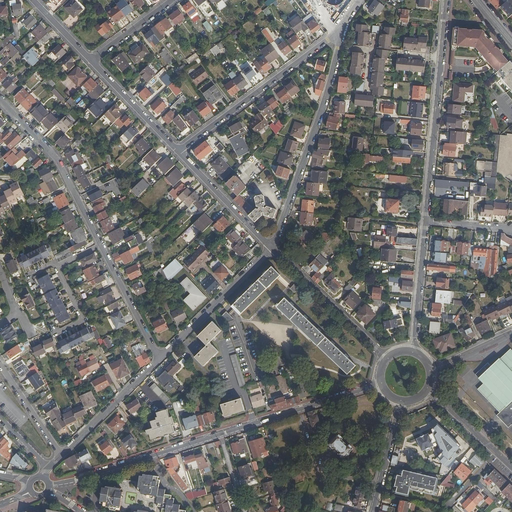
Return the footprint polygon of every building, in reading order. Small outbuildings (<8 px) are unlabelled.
[(83,9),(74,0),(72,0),(65,7),(75,17),(83,9)] [(78,0),(74,0),(83,9),(86,7),(78,0)] [(126,16),(133,11),(129,5),(125,0),(123,0),(117,4),(126,15),(126,16)] [(129,0),(131,3),(129,5),(133,11),(134,11),(144,4),(141,0),(129,0)] [(312,0),(309,5),(319,11),(323,3),(318,0),(312,0)] [(374,0),(369,8),(377,14),(385,4),(379,0),(374,0)] [(490,0),(498,8),(505,2),(502,0),(490,0)] [(511,0),(507,0),(505,2),(498,8),(507,19),(511,15),(511,14),(511,0)] [(192,19),(198,14),(190,2),(183,8),(192,19)] [(22,4),(13,6),(14,15),(24,13),(22,4)] [(105,10),(108,14),(115,23),(119,20),(119,19),(120,18),(121,19),(126,15),(117,4),(112,8),(110,6),(105,10)] [(7,7),(0,7),(0,17),(9,16),(7,7)] [(400,18),(402,18),(402,24),(405,24),(407,24),(408,8),(399,7),(398,15),(400,15),(400,18)] [(270,13),(267,8),(262,11),(266,16),(270,13)] [(178,10),(169,16),(170,19),(175,25),(184,18),(178,10)] [(292,28),(299,37),(310,30),(302,20),(297,12),(286,20),(292,28)] [(310,30),(312,33),(320,27),(315,20),(313,17),(311,15),(310,14),(302,20),(310,30)] [(24,23),(30,29),(37,22),(31,16),(24,23)] [(212,28),(204,16),(200,19),(208,31),(212,28)] [(166,19),(151,30),(152,31),(157,38),(162,34),(172,27),(166,19)] [(106,32),(106,33),(112,29),(111,28),(113,26),(108,20),(101,26),(99,24),(95,27),(102,35),(106,32)] [(366,24),(356,23),(355,30),(358,30),(367,31),(368,27),(366,27),(366,24)] [(52,29),(50,26),(45,31),(40,25),(34,31),(37,34),(38,35),(37,36),(40,40),(47,33),(48,33),(52,29)] [(385,29),(383,29),(382,32),(382,33),(392,34),(392,33),(395,34),(395,27),(385,25),(385,29)] [(501,68),(508,61),(502,54),(503,53),(483,30),(460,28),(458,45),(476,46),(494,68),(495,67),(498,71),(501,68)] [(264,29),(261,31),(270,44),(274,41),(264,29)] [(367,31),(358,30),(358,38),(369,39),(369,32),(367,31)] [(157,38),(152,31),(145,36),(150,43),(152,41),(155,45),(160,41),(157,38)] [(289,40),(288,41),(294,49),(301,44),(291,31),(286,35),(289,40)] [(382,32),(380,32),(380,40),(391,41),(392,34),(382,33),(382,32)] [(51,37),(48,33),(40,40),(44,44),(51,37)] [(16,38),(11,34),(8,36),(9,37),(1,45),(5,48),(11,43),(13,40),(16,38)] [(412,37),(404,36),(404,42),(403,47),(411,48),(412,37)] [(419,36),(419,38),(418,49),(421,49),(422,47),(426,47),(427,37),(419,36)] [(288,54),(292,51),(285,41),(283,38),(280,39),(283,42),(278,46),(285,55),(287,53),(288,54)] [(11,43),(5,48),(4,49),(5,50),(6,50),(9,48),(12,51),(9,54),(13,58),(19,52),(15,47),(11,43)] [(135,62),(149,52),(143,44),(139,47),(138,46),(132,50),(131,49),(127,52),(129,55),(130,55),(135,62)] [(269,63),(279,56),(270,44),(260,51),(265,58),(269,63)] [(17,45),(15,47),(19,52),(24,56),(27,53),(25,50),(24,52),(17,45)] [(60,45),(52,52),(59,59),(66,52),(60,45)] [(209,50),(206,46),(203,48),(205,50),(200,54),(202,56),(205,54),(209,50)] [(376,53),(374,53),(374,55),(384,58),(387,58),(387,49),(382,49),(379,48),(377,48),(376,53)] [(31,49),(24,56),(33,66),(39,60),(36,57),(38,56),(31,49)] [(166,63),(174,60),(167,51),(160,54),(166,63)] [(365,52),(355,51),(354,58),(366,59),(367,53),(365,52)] [(132,63),(124,52),(121,55),(129,65),(132,63)] [(129,65),(121,55),(120,54),(113,60),(122,71),(129,65)] [(198,58),(199,58),(197,55),(187,63),(189,65),(196,60),(198,58)] [(384,58),(374,55),(373,63),(384,65),(385,58),(384,58)] [(4,67),(10,60),(7,57),(1,64),(4,67)] [(68,72),(75,66),(72,62),(74,60),(70,57),(61,65),(68,72)] [(265,71),(271,66),(269,63),(265,58),(259,63),(257,61),(253,64),(254,65),(259,71),(262,75),(266,72),(265,71)] [(366,59),(354,58),(354,66),(365,67),(366,59)] [(315,69),(324,71),(327,63),(318,60),(315,69)] [(511,68),(511,62),(510,60),(508,61),(501,68),(506,74),(511,68)] [(251,77),(259,71),(254,65),(251,67),(247,62),(243,66),(251,77)] [(384,65),(373,63),(372,71),(384,72),(384,65)] [(156,75),(147,66),(141,72),(147,78),(145,79),(148,82),(156,75)] [(179,73),(182,71),(178,66),(173,69),(177,74),(179,73)] [(352,73),(353,73),(353,76),(354,76),(354,78),(355,78),(355,76),(362,77),(363,70),(365,70),(365,67),(354,66),(353,66),(352,73)] [(84,73),(85,72),(83,69),(81,71),(78,67),(68,76),(78,86),(87,77),(84,73)] [(173,68),(167,72),(172,78),(177,74),(173,69),(173,68)] [(195,86),(202,81),(201,79),(207,75),(201,68),(189,77),(195,86)] [(496,72),(511,89),(511,68),(506,74),(501,68),(498,71),(496,72)] [(1,69),(0,69),(0,81),(3,85),(10,78),(1,69)] [(233,80),(240,90),(248,84),(242,75),(238,78),(233,71),(228,74),(233,80)] [(327,77),(318,75),(317,74),(315,73),(313,76),(318,80),(316,84),(316,89),(321,90),(323,91),(327,77)] [(162,80),(168,86),(171,83),(174,81),(169,77),(168,78),(166,75),(162,80)] [(347,91),(348,77),(340,76),(338,90),(347,91)] [(49,77),(46,80),(49,82),(53,87),(56,84),(51,80),(52,80),(49,77)] [(10,78),(3,85),(11,93),(18,86),(10,78)] [(94,81),(91,78),(84,85),(90,92),(98,85),(99,84),(102,81),(100,78),(95,83),(93,82),(94,81)] [(358,78),(357,88),(365,89),(366,79),(358,78)] [(231,96),(240,90),(233,80),(224,86),(231,96)] [(293,82),(285,88),(285,89),(291,97),(293,99),(297,96),(295,93),(299,90),(293,82)] [(472,91),(473,84),(455,82),(453,100),(464,101),(465,90),(472,91)] [(106,91),(99,84),(98,85),(104,93),(106,91)] [(372,93),(383,94),(384,86),(382,85),(371,84),(371,88),(373,88),(372,93)] [(98,85),(90,92),(89,94),(96,101),(100,97),(101,96),(104,93),(98,85)] [(424,97),(426,86),(414,85),(413,98),(418,98),(418,97),(424,97)] [(212,104),(216,101),(215,101),(221,96),(214,86),(204,94),(212,104)] [(65,99),(55,88),(52,91),(62,102),(65,99)] [(145,101),(152,94),(149,91),(146,88),(139,94),(145,101)] [(15,97),(21,103),(29,96),(23,89),(15,97)] [(291,97),(285,89),(277,95),(283,103),(291,97)] [(175,108),(186,97),(184,94),(173,105),(175,108)] [(29,96),(21,103),(28,110),(36,102),(30,95),(29,96)] [(109,105),(101,96),(100,97),(108,106),(109,105)] [(89,107),(97,116),(108,106),(100,97),(96,101),(89,107)] [(274,97),(266,103),(272,110),(279,104),(274,97)] [(77,105),(70,98),(67,101),(74,108),(77,105)] [(158,114),(166,106),(159,99),(151,107),(158,114)] [(346,101),(336,99),(334,112),(340,112),(341,112),(345,113),(346,101)] [(412,101),(410,119),(413,119),(422,120),(424,102),(412,101)] [(204,117),(211,111),(205,102),(197,108),(204,117)] [(266,103),(266,102),(259,108),(264,115),(267,113),(270,117),(275,114),(272,110),(266,103)] [(39,103),(30,112),(41,123),(42,122),(50,114),(46,110),(39,103)] [(392,113),(393,104),(385,103),(384,112),(392,113)] [(456,111),(460,112),(460,104),(449,103),(448,112),(455,113),(456,111)] [(119,109),(115,105),(104,115),(113,124),(115,122),(120,117),(116,112),(119,109)] [(286,105),(283,107),(290,117),(293,114),(286,105)] [(491,106),(487,106),(485,117),(490,117),(495,118),(491,106)] [(89,107),(87,109),(96,118),(97,116),(89,107)] [(179,115),(175,110),(172,112),(171,111),(163,118),(169,124),(173,120),(179,115)] [(199,120),(193,111),(185,117),(191,126),(199,120)] [(327,126),(336,129),(340,112),(334,112),(331,111),(330,115),(327,126)] [(42,122),(51,130),(57,125),(58,124),(62,120),(59,117),(57,119),(51,113),(50,114),(42,122)] [(132,121),(124,113),(120,117),(115,122),(120,128),(125,123),(127,126),(132,121)] [(268,124),(261,114),(256,118),(257,119),(254,121),(250,124),(256,133),(268,124)] [(104,115),(101,118),(110,127),(113,124),(104,115)] [(190,129),(179,115),(173,120),(184,133),(190,129)] [(62,120),(58,124),(66,132),(74,125),(65,117),(62,120)] [(456,118),(448,117),(447,129),(452,130),(455,130),(455,124),(457,124),(457,122),(455,122),(456,118)] [(492,122),(495,129),(498,128),(495,118),(490,117),(489,122),(492,122)] [(234,134),(244,128),(241,122),(231,128),(234,134)] [(412,122),(412,128),(411,133),(419,134),(421,134),(422,123),(412,122)] [(274,132),(276,135),(283,125),(281,123),(274,132)] [(300,138),(305,126),(295,123),(291,135),(300,138)] [(58,124),(57,125),(65,133),(66,132),(58,124)] [(135,130),(131,127),(121,136),(127,143),(137,135),(134,132),(135,130)] [(245,131),(244,128),(234,134),(228,137),(227,137),(235,150),(236,149),(240,156),(249,151),(240,134),(245,131)] [(12,134),(12,135),(15,132),(12,129),(4,136),(0,131),(0,141),(2,143),(12,134)] [(455,130),(452,130),(451,142),(467,144),(468,131),(455,130)] [(18,137),(19,136),(16,132),(8,140),(14,146),(20,140),(18,137)] [(499,146),(499,150),(498,161),(497,171),(505,177),(511,173),(511,132),(506,132),(506,135),(501,134),(499,146)] [(64,135),(56,142),(63,149),(70,142),(64,135)] [(82,135),(74,143),(77,147),(85,139),(82,135)] [(318,147),(329,148),(330,138),(324,137),(324,139),(320,138),(318,147)] [(362,150),(363,138),(354,137),(353,149),(362,150)] [(142,156),(150,147),(142,139),(135,146),(140,151),(139,152),(142,156)] [(288,139),(284,150),(295,154),(299,142),(288,139)] [(412,148),(422,148),(423,140),(418,139),(413,139),(412,143),(412,148)] [(222,151),(225,148),(219,143),(216,146),(222,151)] [(455,155),(456,145),(445,144),(444,153),(449,153),(449,155),(455,155)] [(208,155),(201,146),(195,150),(195,154),(200,160),(204,157),(206,159),(208,157),(208,156),(208,155)] [(329,155),(331,150),(320,148),(318,152),(315,151),(313,156),(316,157),(312,167),(322,168),(322,164),(325,154),(329,155)] [(393,155),(392,154),(392,156),(393,156),(405,157),(406,149),(393,148),(393,155)] [(152,167),(161,158),(157,155),(158,154),(153,149),(144,158),(152,167)] [(66,154),(71,164),(81,159),(79,155),(76,156),(73,150),(66,154)] [(3,157),(13,167),(20,161),(17,157),(11,151),(3,157)] [(15,171),(29,158),(31,156),(32,158),(34,160),(37,156),(31,151),(18,163),(12,168),(15,171)] [(281,152),(278,162),(288,166),(290,160),(292,161),(294,157),(281,152)] [(369,160),(386,161),(386,156),(369,154),(370,153),(364,153),(363,164),(369,164),(369,160)] [(110,165),(114,162),(113,161),(112,162),(109,156),(105,157),(107,159),(109,163),(110,165)] [(36,168),(42,162),(39,158),(33,164),(36,168)] [(81,159),(71,164),(78,178),(86,175),(83,169),(81,165),(84,163),(82,158),(81,159)] [(165,174),(174,166),(167,158),(158,166),(165,174)] [(223,179),(231,170),(220,158),(212,166),(220,174),(219,175),(223,179)] [(485,170),(485,168),(492,169),(493,161),(478,160),(477,169),(485,170)] [(488,176),(485,176),(484,183),(487,183),(496,184),(497,171),(498,161),(494,161),(493,161),(492,169),(492,172),(491,176),(488,176)] [(447,162),(445,174),(463,176),(464,171),(454,170),(454,162),(447,162)] [(276,176),(287,179),(290,170),(279,166),(276,176)] [(48,167),(39,170),(45,181),(53,177),(48,167)] [(174,186),(184,176),(180,172),(180,173),(176,169),(167,178),(174,186)] [(328,171),(313,170),(312,182),(319,183),(327,183),(328,171)] [(235,176),(233,174),(225,182),(238,196),(239,195),(246,189),(246,188),(246,186),(245,186),(236,176),(235,176)] [(86,175),(78,178),(83,188),(90,184),(87,177),(86,175)] [(146,184),(146,183),(143,179),(132,190),(138,196),(148,187),(146,184)] [(45,182),(36,186),(38,190),(41,188),(45,196),(58,189),(54,181),(47,185),(45,182)] [(471,181),(470,186),(470,194),(474,194),(485,195),(487,186),(487,183),(484,183),(471,181)] [(180,182),(174,188),(180,194),(186,188),(180,182)] [(306,194),(318,195),(319,183),(312,182),(308,182),(306,194)] [(0,215),(3,214),(5,213),(4,210),(9,208),(11,207),(10,204),(15,202),(17,201),(16,198),(22,195),(24,194),(23,193),(18,184),(15,186),(14,185),(11,186),(12,189),(13,190),(9,192),(8,191),(5,193),(6,195),(7,197),(3,199),(2,197),(0,198),(0,201),(0,203),(0,202),(0,215)] [(189,207),(193,203),(198,198),(193,193),(192,194),(191,195),(186,190),(177,198),(182,203),(184,201),(189,207)] [(100,191),(89,196),(92,202),(103,197),(100,191)] [(54,199),(58,206),(60,209),(69,204),(64,194),(54,199)] [(238,196),(234,200),(255,222),(262,216),(261,213),(264,213),(264,215),(274,218),(277,210),(267,206),(265,208),(263,206),(265,204),(264,197),(264,196),(262,195),(256,196),(255,198),(257,206),(259,207),(258,210),(256,209),(254,211),(239,195),(238,196)] [(26,200),(30,207),(38,203),(36,199),(33,201),(31,197),(26,200)] [(208,204),(200,197),(199,197),(198,198),(193,203),(201,211),(208,204)] [(91,204),(97,215),(104,211),(102,206),(105,204),(105,203),(106,202),(105,200),(103,201),(102,198),(91,204)] [(398,212),(400,199),(388,198),(386,211),(398,212)] [(463,207),(462,214),(467,214),(469,200),(451,199),(446,198),(444,212),(454,213),(455,207),(463,207)] [(303,207),(302,206),(302,211),(313,213),(314,201),(304,200),(303,207)] [(494,202),(494,204),(493,214),(500,214),(500,213),(508,214),(509,213),(509,203),(494,202)] [(482,207),(481,215),(493,216),(493,214),(494,204),(486,204),(485,208),(482,207)] [(46,212),(48,215),(59,210),(60,209),(58,206),(46,212)] [(61,214),(66,224),(74,220),(75,219),(70,209),(61,214)] [(48,215),(37,221),(38,223),(46,219),(47,220),(61,214),(59,210),(48,215)] [(104,211),(97,215),(100,221),(108,216),(105,210),(104,211)] [(300,223),(312,224),(313,213),(302,211),(300,223)] [(202,232),(213,222),(204,213),(195,222),(196,224),(200,228),(199,229),(202,232)] [(143,231),(147,227),(142,217),(138,221),(143,230),(143,231)] [(223,217),(214,225),(221,232),(230,224),(223,217)] [(361,230),(362,218),(361,218),(356,218),(349,217),(348,229),(361,230)] [(109,224),(111,223),(108,218),(101,222),(103,226),(104,225),(105,226),(109,224)] [(64,224),(69,233),(71,232),(78,229),(74,220),(66,224),(64,224)] [(105,226),(102,228),(104,233),(111,230),(110,229),(111,229),(111,228),(109,224),(105,226)] [(78,229),(71,232),(77,244),(87,239),(81,227),(78,229)] [(397,227),(387,227),(386,235),(391,236),(396,236),(397,227)] [(109,234),(114,245),(126,239),(121,228),(109,234)] [(242,239),(233,229),(226,236),(235,246),(241,240),(242,239)] [(300,236),(307,244),(314,237),(306,230),(300,236)] [(508,248),(509,254),(507,254),(508,262),(511,261),(511,238),(511,239),(511,238),(509,238),(507,237),(506,236),(505,235),(505,234),(504,233),(501,232),(501,243),(510,245),(511,247),(508,248)] [(319,249),(332,235),(330,234),(323,233),(321,234),(323,236),(317,242),(319,243),(314,249),(310,253),(307,251),(304,254),(310,258),(319,249)] [(139,234),(132,237),(136,246),(143,242),(139,234)] [(386,235),(374,234),(373,247),(382,248),(389,248),(389,244),(385,243),(385,240),(386,235)] [(241,240),(235,246),(233,248),(242,258),(250,251),(245,245),(245,244),(241,240)] [(436,243),(430,243),(429,251),(435,251),(440,252),(442,240),(436,240),(436,243)] [(452,241),(442,240),(440,252),(447,252),(451,253),(452,245),(452,241)] [(62,256),(56,259),(58,262),(73,255),(72,252),(87,244),(85,241),(77,245),(77,244),(70,248),(71,251),(62,256)] [(150,253),(153,251),(150,245),(148,241),(145,242),(150,253)] [(468,243),(458,242),(457,253),(473,255),(474,247),(474,245),(468,245),(468,243)] [(487,249),(486,256),(484,268),(482,278),(494,274),(496,273),(497,259),(497,245),(494,245),(491,244),(491,242),(487,242),(486,249),(487,249)] [(17,259),(20,266),(24,265),(25,267),(27,266),(28,265),(29,266),(32,264),(32,263),(34,262),(34,263),(41,259),(41,258),(43,257),(44,258),(47,257),(46,256),(47,255),(48,256),(50,255),(49,252),(52,250),(48,244),(35,251),(17,259)] [(208,253),(211,250),(205,244),(193,255),(193,256),(184,265),(191,272),(195,269),(197,266),(198,267),(201,264),(201,263),(204,260),(203,260),(205,257),(209,254),(208,253)] [(486,249),(474,247),(473,255),(481,256),(486,256),(487,249),(486,249)] [(70,248),(60,253),(62,256),(71,251),(70,248)] [(389,248),(382,248),(382,260),(395,262),(395,257),(393,257),(394,249),(389,248)] [(308,261),(318,272),(320,270),(324,266),(328,262),(319,254),(321,251),(319,249),(310,258),(308,261)] [(434,261),(446,262),(447,252),(440,252),(435,251),(434,261)] [(92,263),(97,260),(94,254),(86,259),(89,264),(92,263)] [(130,254),(122,258),(125,264),(133,260),(130,254)] [(472,263),(471,263),(470,267),(480,268),(484,268),(486,256),(481,256),(473,255),(472,263)] [(182,265),(175,258),(170,263),(163,270),(167,279),(174,273),(182,265)] [(14,259),(6,263),(12,275),(19,271),(14,259)] [(94,278),(99,276),(98,272),(99,271),(97,268),(96,269),(94,265),(93,266),(92,263),(89,264),(86,266),(83,267),(84,270),(83,270),(88,281),(94,278)] [(452,265),(428,263),(427,269),(449,271),(452,271),(452,265)] [(137,264),(126,270),(131,280),(141,274),(137,264)] [(222,265),(214,273),(222,281),(229,273),(222,265)] [(273,266),(232,306),(241,314),(281,274),(273,266)] [(167,279),(163,270),(162,268),(159,269),(166,284),(169,282),(167,279)] [(324,271),(322,273),(315,281),(317,283),(326,273),(325,272),(324,271)] [(324,280),(336,291),(342,285),(334,278),(336,276),(332,271),(324,280)] [(319,274),(317,272),(311,277),(315,281),(322,273),(321,272),(319,274)] [(69,314),(70,314),(71,313),(68,307),(67,307),(65,308),(65,306),(62,301),(61,300),(63,299),(64,299),(60,292),(59,293),(58,293),(57,292),(55,287),(54,285),(56,285),(57,284),(53,277),(52,278),(51,278),(50,277),(49,275),(38,280),(46,295),(55,314),(60,323),(70,318),(69,316),(69,314)] [(109,286),(104,275),(95,279),(90,281),(91,283),(92,286),(101,282),(104,288),(109,286)] [(209,279),(202,286),(210,294),(214,289),(216,287),(217,288),(220,285),(211,276),(208,279),(209,279)] [(403,284),(402,289),(413,290),(414,277),(402,276),(401,284),(403,284)] [(186,277),(180,283),(191,294),(184,301),(192,310),(206,297),(186,277)] [(448,279),(437,277),(436,283),(436,285),(436,286),(442,287),(442,288),(447,288),(448,279)] [(357,282),(354,278),(350,282),(344,288),(348,292),(354,286),(357,282)] [(138,283),(133,285),(138,295),(146,291),(144,287),(140,288),(138,283)] [(374,285),(373,297),(380,298),(381,290),(381,285),(374,285)] [(104,293),(101,294),(102,296),(97,298),(100,304),(104,302),(105,300),(106,303),(113,299),(111,295),(110,292),(112,291),(110,288),(103,291),(104,293)] [(440,294),(439,294),(438,302),(450,303),(451,291),(447,290),(441,290),(440,294)] [(353,308),(361,299),(353,291),(345,300),(353,308)] [(30,294),(21,297),(23,302),(25,301),(28,308),(35,305),(30,294)] [(357,365),(311,322),(285,298),(279,304),(279,303),(277,305),(277,306),(313,340),(348,374),(357,365)] [(388,299),(378,299),(377,306),(379,306),(387,307),(388,299)] [(119,306),(116,301),(116,302),(108,306),(110,310),(112,309),(119,306)] [(507,302),(496,307),(499,315),(503,313),(506,312),(507,313),(511,311),(507,302)] [(440,315),(441,304),(433,303),(432,315),(440,315)] [(366,322),(375,313),(366,305),(357,314),(366,322)] [(495,305),(483,311),(487,320),(492,317),(495,316),(495,317),(499,315),(496,307),(495,305)] [(187,317),(182,308),(171,314),(176,323),(187,317)] [(462,312),(460,310),(453,319),(455,323),(462,312)] [(122,316),(119,311),(114,313),(110,315),(117,329),(126,325),(124,320),(123,320),(121,316),(122,316)] [(235,320),(235,318),(227,311),(222,315),(228,321),(235,320)] [(402,317),(384,321),(386,327),(403,324),(402,317)] [(18,319),(2,331),(9,342),(17,337),(16,335),(15,334),(16,333),(14,330),(13,331),(10,328),(11,327),(16,324),(18,326),(21,325),(18,319)] [(167,328),(163,319),(153,323),(158,333),(167,328)] [(489,329),(491,327),(487,320),(476,325),(480,333),(489,329)] [(208,345),(201,351),(199,353),(196,357),(204,365),(219,351),(211,342),(214,339),(216,336),(223,330),(214,321),(199,335),(208,345)] [(440,322),(431,321),(430,331),(431,331),(436,332),(439,332),(439,329),(440,322)] [(56,346),(60,354),(68,349),(84,341),(95,336),(93,332),(91,328),(88,329),(87,327),(79,331),(80,332),(77,334),(76,333),(69,336),(70,337),(66,339),(66,338),(59,342),(60,344),(56,346)] [(471,337),(475,335),(471,328),(465,331),(463,327),(458,329),(460,333),(463,332),(466,340),(471,338),(471,337)] [(441,350),(454,346),(450,334),(434,340),(436,347),(440,346),(441,350)] [(42,342),(42,344),(45,349),(56,344),(53,337),(42,342)] [(32,349),(35,357),(46,352),(45,349),(42,344),(32,349)] [(144,354),(142,348),(133,353),(140,367),(150,362),(146,353),(144,354)] [(506,406),(511,400),(511,349),(511,348),(500,358),(492,365),(488,362),(484,366),(475,374),(478,378),(483,384),(477,389),(499,412),(506,406)] [(231,355),(240,386),(247,384),(237,353),(231,355)] [(26,374),(29,378),(31,377),(39,371),(35,366),(29,369),(20,357),(12,362),(22,377),(26,374)] [(95,358),(86,362),(91,372),(100,367),(95,358)] [(85,359),(76,363),(82,376),(91,372),(86,362),(85,359)] [(174,360),(165,369),(172,376),(181,367),(174,360)] [(112,369),(117,380),(129,374),(124,364),(112,369)] [(114,383),(118,381),(117,380),(112,369),(111,367),(107,369),(114,383)] [(172,376),(165,369),(156,378),(164,387),(169,382),(176,388),(180,384),(172,376)] [(31,377),(29,378),(36,390),(45,384),(38,374),(40,373),(39,371),(31,377)] [(104,375),(93,381),(98,391),(109,385),(104,375)] [(150,387),(166,404),(171,399),(155,383),(150,387)] [(83,405),(85,409),(92,406),(92,407),(97,405),(91,392),(80,397),(83,405)] [(262,394),(251,397),(254,407),(265,403),(262,394)] [(285,396),(270,401),(273,410),(297,403),(295,397),(294,394),(291,395),(292,398),(287,400),(285,396)] [(137,398),(127,404),(132,412),(142,406),(137,398)] [(246,410),(242,398),(234,400),(230,401),(222,404),(225,416),(246,410)] [(179,400),(173,402),(174,409),(181,407),(179,400)] [(511,400),(506,406),(497,415),(509,427),(511,425),(511,400)] [(60,412),(56,402),(44,410),(48,416),(49,415),(51,418),(60,412)] [(76,418),(87,413),(85,409),(83,405),(72,410),(73,410),(76,418)] [(162,436),(165,435),(166,434),(165,430),(167,429),(168,433),(169,433),(170,434),(175,432),(173,424),(174,424),(172,416),(170,416),(168,408),(157,411),(158,415),(156,416),(156,418),(150,420),(152,426),(145,428),(147,434),(149,434),(151,439),(157,438),(158,436),(160,435),(162,436)] [(66,424),(77,419),(76,418),(73,410),(62,415),(66,424)] [(318,414),(317,415),(316,410),(309,412),(314,427),(321,424),(318,414)] [(197,416),(195,411),(182,415),(186,429),(199,425),(197,416)] [(58,431),(66,425),(66,424),(62,415),(60,412),(51,418),(53,421),(52,422),(58,431)] [(212,412),(197,416),(199,425),(215,420),(212,412)] [(116,432),(125,423),(122,420),(118,415),(111,421),(108,424),(116,432)] [(497,415),(500,419),(508,428),(509,427),(497,415)] [(436,424),(430,430),(440,451),(435,458),(446,469),(454,460),(453,459),(455,457),(452,454),(460,446),(436,424)] [(339,453),(344,458),(353,448),(338,433),(329,443),(334,448),(335,446),(341,451),(339,453)] [(131,434),(123,440),(126,445),(129,443),(132,447),(138,443),(135,439),(131,434)] [(415,439),(420,450),(424,449),(428,447),(432,445),(427,434),(415,439)] [(0,451),(10,461),(11,458),(12,457),(13,456),(7,450),(9,448),(8,446),(7,447),(6,446),(7,445),(9,442),(3,436),(0,439),(0,451)] [(249,440),(254,457),(262,455),(261,452),(263,452),(264,454),(264,456),(269,454),(266,445),(265,441),(264,437),(258,439),(258,438),(249,440)] [(110,438),(108,440),(113,448),(116,446),(114,443),(110,438)] [(232,443),(233,447),(235,452),(236,455),(246,452),(245,449),(248,448),(245,439),(232,443)] [(100,446),(106,453),(113,448),(108,440),(100,446)] [(402,445),(396,444),(394,451),(400,453),(402,453),(404,446),(402,445)] [(88,448),(79,452),(84,460),(84,461),(93,456),(88,448)] [(12,457),(11,458),(10,461),(25,467),(29,463),(17,452),(13,456),(12,457)] [(66,459),(70,467),(74,465),(84,460),(79,452),(74,455),(66,459)] [(203,453),(196,455),(200,469),(204,468),(205,471),(210,469),(208,461),(206,462),(203,453)] [(475,453),(468,461),(475,468),(483,461),(475,453)] [(400,456),(393,454),(391,463),(397,465),(400,456)] [(196,460),(195,455),(185,458),(186,462),(188,462),(188,464),(192,463),(192,461),(196,460)] [(168,468),(167,468),(183,490),(187,487),(176,472),(176,471),(172,466),(179,465),(177,457),(165,460),(168,468)] [(240,467),(243,477),(252,474),(251,471),(254,470),(255,470),(252,463),(240,467)] [(462,480),(469,472),(460,464),(453,472),(462,480)] [(397,486),(396,492),(408,495),(410,489),(419,491),(419,489),(424,491),(424,492),(439,496),(440,489),(436,488),(439,478),(422,474),(422,475),(417,474),(417,473),(403,469),(402,475),(397,474),(395,486),(397,486)] [(489,485),(491,483),(502,493),(502,492),(510,484),(494,469),(489,474),(487,473),(483,476),(486,478),(484,480),(489,485)] [(187,511),(188,509),(181,508),(182,503),(175,502),(176,497),(173,496),(173,493),(166,492),(167,488),(160,487),(162,477),(160,477),(160,473),(145,471),(144,473),(142,472),(139,489),(143,490),(144,488),(146,488),(147,488),(153,489),(152,496),(159,498),(158,505),(164,506),(164,508),(167,508),(166,511),(187,511)] [(450,474),(440,485),(454,488),(455,485),(448,483),(453,477),(450,474)] [(231,481),(230,477),(219,480),(221,484),(223,484),(224,487),(232,484),(231,482),(231,481)] [(266,490),(270,489),(272,493),(276,492),(277,491),(273,479),(263,483),(266,490)] [(489,497),(487,499),(492,503),(494,500),(497,497),(493,494),(479,481),(476,484),(489,497)] [(118,508),(120,509),(123,489),(121,489),(121,486),(106,483),(106,486),(104,486),(102,501),(104,502),(105,504),(107,505),(107,506),(110,507),(111,508),(117,509),(118,508)] [(502,492),(511,501),(511,485),(510,484),(502,492)] [(354,493),(356,493),(356,495),(364,497),(366,488),(358,486),(357,490),(355,489),(354,493)] [(216,491),(212,492),(212,493),(215,493),(218,503),(228,500),(224,488),(221,489),(216,491)] [(483,498),(476,491),(463,505),(466,508),(465,509),(467,511),(468,511),(469,511),(470,511),(483,498)] [(267,509),(268,510),(268,511),(279,511),(280,511),(278,505),(280,504),(277,496),(279,496),(278,494),(277,494),(276,492),(272,493),(271,493),(274,502),(272,503),(273,506),(272,507),(269,508),(269,507),(268,506),(267,507),(266,508),(266,509),(267,509)] [(353,505),(361,507),(364,497),(356,495),(355,498),(353,497),(353,500),(354,501),(353,505)] [(219,511),(225,511),(231,510),(228,500),(218,503),(217,503),(219,511)] [(402,500),(398,511),(407,511),(410,502),(402,500)] [(343,505),(336,503),(334,509),(342,511),(343,505)]
